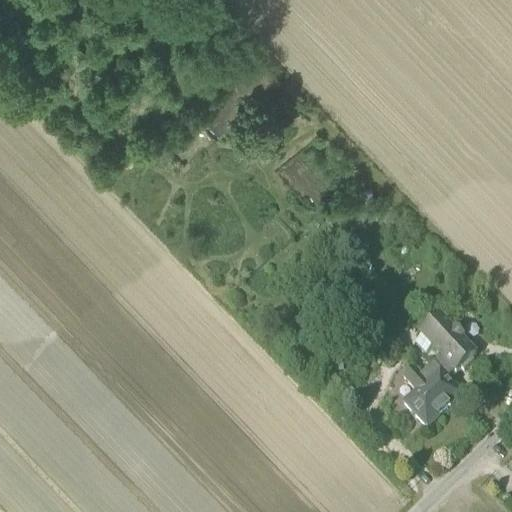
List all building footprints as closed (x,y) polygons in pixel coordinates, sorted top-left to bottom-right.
[(195,124),(215,143),(220,137),(218,135),(276,79),(259,62),(195,124)] [(441,359),(434,366),(446,379),(454,372),(456,375),(461,371),(463,374),(474,364),(471,362),(475,357),(462,343),(465,340),(456,330),(453,333),(440,318),(420,336),(422,338),(414,345),(425,357),(433,349),(441,359)] [(463,397),(446,379),(434,366),(421,378),(414,369),(403,379),(416,393),(403,406),(427,431),(463,397)] [(463,397),(479,415),(497,399),(481,381),(463,397)] [(338,395),(354,412),(363,404),(347,387),(338,395)]
